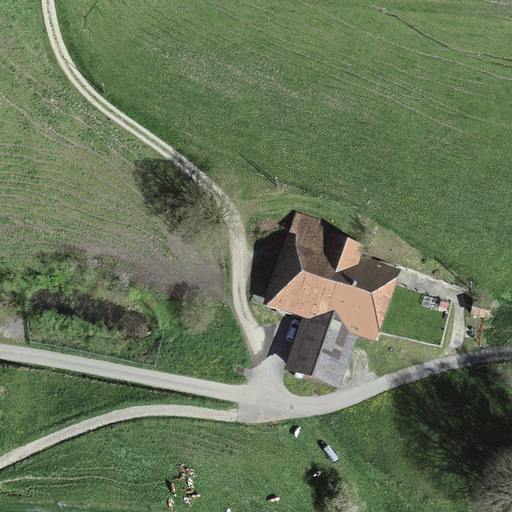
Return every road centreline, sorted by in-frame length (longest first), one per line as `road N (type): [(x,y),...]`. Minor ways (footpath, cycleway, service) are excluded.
road 1 (track): [(264,399),(261,356),(240,305),(231,215),(197,174),(83,87),(57,44),(47,0)]
road 2 (track): [(264,399),(242,416),(156,410),(107,418),(0,462)]
road 3 (unclassified): [(0,352),(264,399)]
road 4 (track): [(264,399),(319,405),(429,368),(511,353)]
